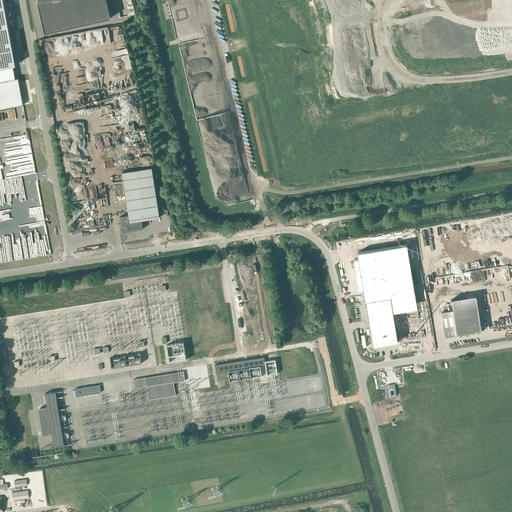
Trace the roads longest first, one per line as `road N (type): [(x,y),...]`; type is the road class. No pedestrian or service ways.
road 1 (unclassified): [(69,262),(280,229),(305,233),(329,261),(358,369)]
road 2 (unclassified): [(21,0),(69,262)]
road 3 (track): [(511,156),(286,193),(250,181)]
road 4 (unknown): [(0,126),(60,118),(84,124),(107,172),(121,254)]
road 5 (unclassified): [(511,344),(358,369)]
road 6 (unclassified): [(358,369),(395,511)]
